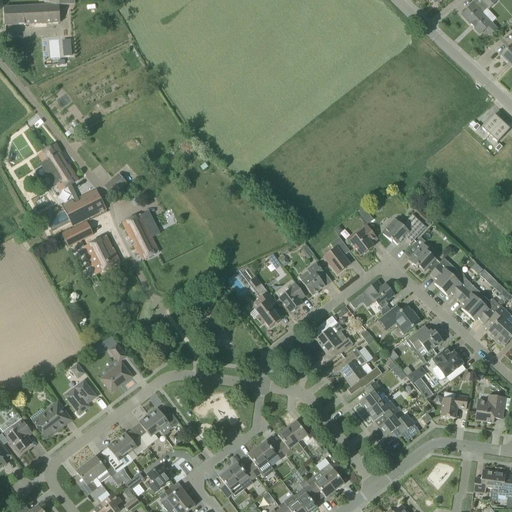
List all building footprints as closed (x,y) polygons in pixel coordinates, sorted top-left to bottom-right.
[(5,26),(60,24),(59,5),(75,5),(74,0),(44,0),(45,6),(5,8),(5,26)] [(477,0),(462,15),(480,34),(485,30),(490,35),(496,30),(491,24),(482,14),(487,9),(488,9),(497,1),(495,0),(477,0)] [(511,67),(511,45),(501,56),(511,67)] [(502,122),(494,115),(482,129),(490,136),(502,122)] [(497,143),(510,130),(502,122),(490,136),(497,143)] [(78,181),(69,165),(67,166),(61,156),(60,154),(61,153),(56,145),(37,155),(42,164),(40,165),(40,166),(41,166),(48,177),(50,176),(56,184),(53,186),(53,187),(56,185),(60,192),(68,187),(71,185),(78,181)] [(119,174),(104,187),(112,198),(128,184),(119,174)] [(79,202),(71,185),(68,187),(76,204),(75,204),(72,201),(62,206),(72,227),(106,210),(96,190),(79,198),(81,202),(79,202)] [(363,208),(357,212),(366,224),(372,220),(368,213),(363,208)] [(159,253),(140,215),(122,224),(131,241),(133,240),(135,246),(134,247),(138,255),(139,254),(142,261),(159,253)] [(402,226),(394,220),(382,234),(391,243),(393,241),(397,245),(407,235),(414,241),(426,228),(412,215),(402,226)] [(61,234),(68,249),(94,237),(87,222),(61,234)] [(377,240),(366,225),(348,240),(361,257),(373,247),(371,244),(377,240)] [(339,226),(334,230),(334,231),(338,235),(343,231),(339,226)] [(106,237),(82,249),(96,275),(120,263),(113,249),(112,249),(106,237)] [(334,250),(323,258),(337,275),(350,265),(343,257),(350,252),(339,238),(330,244),(334,250)] [(420,238),(412,247),(417,251),(409,259),(408,261),(417,269),(419,267),(424,272),(427,269),(432,273),(439,265),(434,261),(435,260),(426,251),(428,249),(423,244),(425,242),(420,238)] [(308,260),(313,255),(307,247),(301,252),(308,260)] [(273,255),(268,258),(272,264),(277,261),(273,255)] [(289,263),(285,258),(280,262),(284,268),(289,263)] [(457,272),(444,260),(439,265),(432,273),(430,274),(435,279),(434,279),(437,281),(434,284),(440,291),(457,272)] [(324,287),(325,287),(319,279),(324,274),(323,273),(316,263),(307,270),(307,271),(311,276),(302,283),(312,297),(313,296),(318,292),(324,287)] [(484,279),(488,274),(483,270),(478,274),(484,279)] [(457,300),(471,285),(465,279),(465,278),(463,276),(462,274),(461,274),(458,273),(457,272),(440,291),(447,297),(450,293),(457,300)] [(261,325),(264,323),(269,329),(280,321),(271,308),(276,304),(256,278),(248,284),(260,298),(256,301),(257,301),(254,303),(253,308),(259,316),(256,318),(261,325)] [(375,302),(381,310),(386,306),(387,305),(386,303),(394,297),(385,285),(382,287),(378,282),(350,304),(354,309),(362,303),(367,309),(375,302)] [(291,290),(279,299),(290,313),(302,304),(300,301),(305,297),(295,284),(289,289),(291,290)] [(468,316),(484,298),(484,297),(471,285),(457,300),(464,306),(461,310),(468,316)] [(510,297),(503,291),(498,297),(501,300),(504,302),(504,303),(510,297)] [(498,310),(496,309),(499,306),(492,300),(489,303),(484,298),(468,316),(474,322),(477,318),(480,321),(480,320),(484,325),(490,319),(498,310)] [(396,324),(404,335),(420,323),(412,311),(411,312),(407,307),(401,312),(397,306),(390,311),(383,317),(379,320),(387,331),(396,324)] [(386,306),(381,310),(381,315),(383,317),(390,311),(386,306)] [(345,307),(340,311),(344,316),(349,312),(345,307)] [(495,341),(510,324),(505,320),(510,316),(501,307),(498,310),(490,319),(495,324),(488,332),(491,335),(490,336),(495,341)] [(342,331),(332,317),(319,327),(320,329),(307,338),(311,344),(315,341),(321,348),(340,333),(342,331)] [(505,347),(511,339),(511,326),(510,324),(495,341),(500,345),(501,344),(505,347)] [(424,326),(407,339),(412,346),(410,347),(415,353),(423,347),(428,354),(443,343),(435,332),(433,333),(431,331),(429,333),(424,326)] [(364,341),(370,336),(366,331),(360,336),(364,341)] [(340,333),(321,348),(326,355),(322,358),(326,363),(339,354),(340,355),(353,345),(348,338),(345,340),(340,333)] [(368,345),(374,340),(370,336),(364,341),(368,345)] [(119,364),(126,357),(117,345),(109,351),(119,364)] [(447,349),(432,360),(437,366),(436,366),(436,367),(433,369),(432,372),(439,381),(441,381),(445,378),(463,365),(461,362),(462,359),(459,355),(457,356),(456,356),(454,353),(451,355),(447,349)] [(343,360),(344,361),(332,371),(336,376),(340,373),(345,380),(366,364),(367,363),(357,350),(343,360)] [(121,364),(101,380),(111,393),(132,378),(121,364)] [(351,396),(364,386),(365,387),(382,374),(377,368),(372,371),(366,364),(345,380),(351,387),(347,390),(351,396)] [(78,379),(84,374),(77,365),(71,370),(78,379)] [(402,371),(407,377),(413,373),(408,367),(402,371)] [(421,367),(413,373),(407,377),(412,384),(426,374),(421,367)] [(466,383),(472,376),(466,371),(461,378),(466,383)] [(406,377),(402,373),(397,377),(401,381),(406,377)] [(84,382),(64,397),(77,412),(75,414),(79,418),(85,413),(84,412),(89,408),(87,404),(96,397),(84,382)] [(359,403),(367,413),(382,401),(387,398),(383,393),(375,383),(365,391),(369,396),(359,403)] [(433,395),(429,390),(422,395),(426,400),(433,395)] [(444,393),(443,399),(440,417),(455,419),(457,409),(466,410),(467,398),(455,396),(455,395),(444,393)] [(488,402),(478,400),(475,422),(493,424),(494,412),(503,413),(504,409),(505,399),(488,396),(488,402)] [(383,415),(388,421),(394,417),(398,413),(390,403),(386,406),(382,401),(367,413),(374,422),(383,415)] [(57,402),(32,421),(44,438),(51,433),(53,436),(72,421),(57,402)] [(154,414),(149,417),(160,431),(164,437),(170,433),(169,431),(179,424),(171,414),(165,419),(157,409),(153,413),(154,414)] [(394,417),(388,421),(378,428),(386,438),(394,432),(398,437),(414,425),(406,415),(402,418),(398,413),(394,417)] [(428,416),(423,420),(426,424),(432,420),(428,416)] [(155,435),(160,431),(149,417),(145,421),(143,420),(139,423),(146,433),(140,438),(147,448),(158,440),(155,435)] [(22,421),(13,428),(12,426),(3,433),(19,454),(32,444),(26,437),(32,433),(31,431),(24,423),(22,421)] [(27,421),(24,423),(31,431),(33,429),(27,421)] [(312,438),(315,436),(307,425),(302,429),(296,422),(287,429),(298,443),(307,437),(309,440),(312,438)] [(283,443),(278,446),(285,456),(291,452),(289,450),(298,443),(287,429),(278,436),(283,443)] [(122,438),(117,442),(128,456),(133,452),(136,457),(144,451),(147,448),(140,438),(133,443),(126,433),(121,437),(122,438)] [(133,462),(128,456),(117,442),(113,445),(112,444),(107,447),(114,456),(107,461),(109,464),(116,473),(117,474),(133,462)] [(285,456),(278,446),(273,450),(266,442),(257,449),(268,463),(277,457),(280,461),(285,456)] [(0,468),(6,464),(3,459),(8,455),(0,444),(0,468)] [(248,456),(253,463),(248,467),(256,477),(260,474),(264,479),(274,471),(271,467),(268,463),(257,449),(248,456)] [(116,473),(109,464),(104,468),(96,457),(86,465),(100,484),(110,476),(111,477),(116,473)] [(320,472),(324,477),(335,492),(344,485),(338,477),(344,473),(336,463),(330,467),(329,465),(320,472)] [(162,464),(154,470),(147,476),(153,484),(158,491),(163,487),(171,481),(165,473),(168,471),(162,464)] [(248,467),(243,471),(238,464),(228,471),(244,491),(253,484),(251,482),(256,477),(248,467)] [(80,488),(87,497),(92,493),(97,489),(96,487),(100,484),(86,465),(76,472),(78,476),(85,484),(80,488)] [(244,491),(228,471),(219,478),(225,485),(220,489),(228,499),(233,495),(235,498),(244,491)] [(492,489),(494,472),(482,471),(481,479),(475,479),(473,493),(485,495),(486,489),(492,489)] [(497,496),(511,498),(511,476),(505,476),(505,474),(494,472),(492,489),(498,490),(497,496)] [(126,485),(130,491),(144,481),(139,474),(126,485)] [(326,499),(335,492),(324,477),(315,484),(313,482),(308,486),(316,496),(321,492),(326,499)] [(311,500),(316,496),(308,486),(303,490),(306,494),(297,501),(305,511),(312,511),(317,509),(311,500)] [(159,497),(163,502),(162,503),(168,511),(173,509),(188,498),(181,488),(173,494),(169,489),(159,497)] [(106,492),(98,498),(98,499),(102,503),(103,502),(110,497),(106,492)] [(103,502),(102,503),(95,508),(93,509),(95,511),(119,511),(116,507),(122,502),(115,493),(110,497),(103,502)] [(280,509),(282,511),(305,511),(297,501),(293,496),(284,502),(285,505),(280,509)] [(124,506),(128,511),(129,511),(131,511),(130,511),(139,504),(135,498),(124,506)] [(188,498),(173,509),(175,511),(188,511),(195,507),(188,498)] [(92,504),(95,508),(102,503),(98,499),(92,504)]
